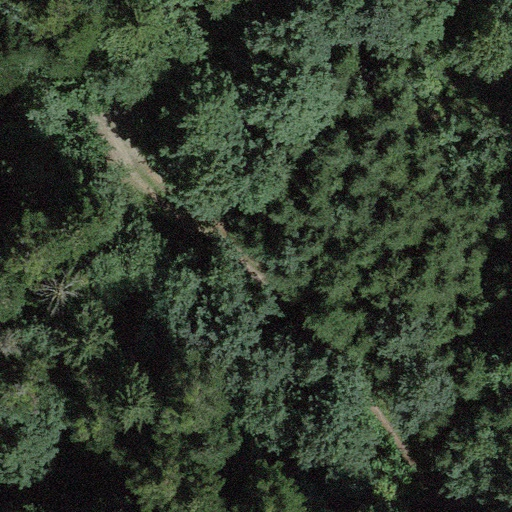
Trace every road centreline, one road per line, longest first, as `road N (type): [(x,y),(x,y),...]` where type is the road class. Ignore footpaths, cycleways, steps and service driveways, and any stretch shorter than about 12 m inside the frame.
road 1 (track): [(89,107),(204,238),(331,348),(482,511)]
road 2 (track): [(89,107),(269,0)]
